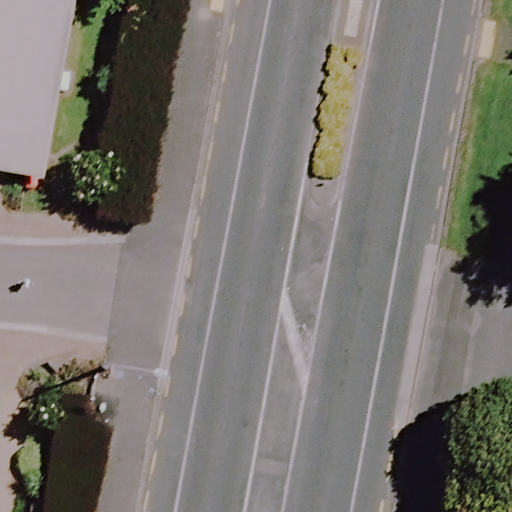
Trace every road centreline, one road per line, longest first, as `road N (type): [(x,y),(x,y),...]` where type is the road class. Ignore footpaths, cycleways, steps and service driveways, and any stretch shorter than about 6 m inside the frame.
road 1 (secondary): [(347,0),(274,329)]
road 2 (residential): [(0,297),(274,329)]
road 3 (track): [(511,325),(274,329)]
road 4 (secondary): [(274,329),(245,511)]
